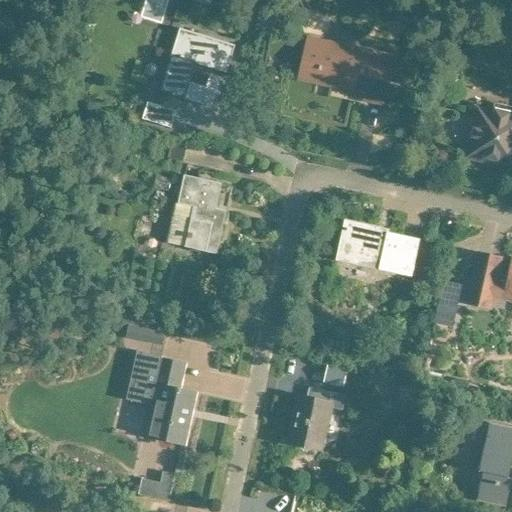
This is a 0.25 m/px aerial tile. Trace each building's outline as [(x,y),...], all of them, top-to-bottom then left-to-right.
[(160,92),(196,103),(215,109),(223,81),(209,76),(206,87),(190,82),(195,64),(226,73),(234,46),(180,29),(160,92)] [(382,103),(386,83),(392,58),(338,46),(339,43),(310,36),(300,79),(366,93),(364,99),(382,103)] [(148,102),(143,118),(170,127),(175,110),(148,102)] [(511,114),(511,107),(501,105),(500,111),(474,106),(462,159),(511,170),(511,114)] [(118,165),(100,167),(103,192),(122,189),(118,165)] [(168,244),(197,250),(216,255),(226,211),(216,209),(221,184),(183,175),(168,244)] [(156,177),(154,188),(168,191),(170,180),(156,177)] [(337,261),(338,261),(340,255),(380,264),(378,270),(411,277),(419,240),(388,233),(388,231),(346,222),(337,261)] [(473,274),(469,293),(467,302),(490,308),(493,296),(506,299),(507,295),(511,296),(511,264),(507,286),(495,284),(496,279),(473,274)] [(443,281),(438,298),(452,301),(454,294),(460,295),(462,286),(443,281)] [(437,304),(434,325),(452,328),(456,307),(437,304)] [(140,355),(130,401),(155,406),(148,437),(165,441),(185,445),(196,394),(178,390),(183,366),(185,367),(185,365),(140,355)] [(328,365),(323,383),(343,387),(347,369),(328,365)] [(345,395),(328,392),(309,388),(313,389),(310,402),(294,399),(294,400),(297,400),(289,439),(286,438),(285,439),(321,447),(330,408),(342,411),(345,395)] [(511,459),(511,430),(499,427),(488,425),(478,473),(483,474),(477,499),(506,506),(511,478),(508,477),(511,459)] [(150,496),(167,496),(167,482),(166,482),(166,484),(151,483),(150,496)]
